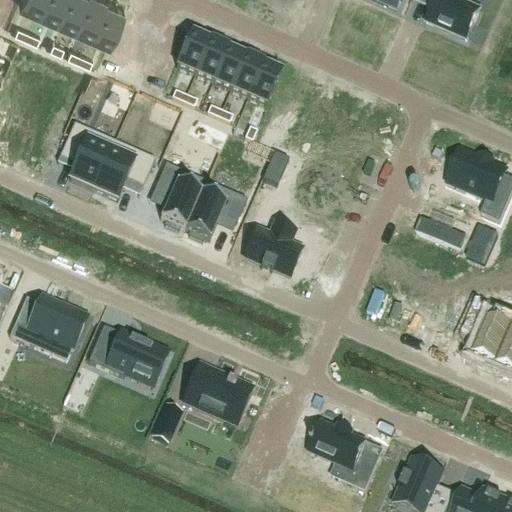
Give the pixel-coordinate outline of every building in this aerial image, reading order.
[(36,12),(41,0),(20,0),(19,4),(36,12)] [(54,20),(62,0),(41,0),(36,12),(54,20)] [(72,27),(84,0),(62,0),(54,20),(72,27)] [(90,35),(105,0),(84,0),(72,27),(90,35)] [(108,43),(124,8),(105,0),(90,35),(108,43)] [(365,0),(397,14),(403,0),(365,0)] [(427,28),(466,45),(481,14),(465,7),(468,0),(428,0),(437,4),(427,28)] [(17,26),(14,34),(25,39),(28,31),(17,26)] [(28,31),(25,39),(36,43),(39,36),(28,31)] [(194,81),(210,45),(192,38),(176,73),(194,81)] [(53,42),(49,49),(61,54),(64,47),(53,42)] [(212,88),(227,53),(210,45),(194,81),(212,88)] [(71,50),(67,57),(78,62),(82,55),(71,50)] [(230,96),(245,61),(227,53),(212,88),(230,96)] [(82,55),(78,62),(90,67),(93,60),(82,55)] [(248,104),(263,69),(245,61),(230,96),(248,104)] [(266,112),(281,77),(263,69),(248,104),(266,112)] [(174,95),(171,103),(182,108),(186,100),(174,95)] [(186,100),(182,108),(193,112),(197,105),(186,100)] [(0,134),(0,154),(24,166),(32,148),(45,154),(62,114),(37,103),(33,113),(13,104),(0,134)] [(210,111),(207,118),(218,123),(221,116),(210,111)] [(221,116),(218,123),(229,128),(232,120),(221,116)] [(93,195),(114,146),(74,129),(59,163),(75,170),(69,185),(93,195)] [(244,144),(252,147),(257,136),(249,133),(244,144)] [(155,164),(114,146),(93,195),(117,206),(126,186),(142,193),(155,164)] [(461,156),(447,189),(486,206),(480,219),(500,227),(511,198),(511,193),(501,188),(507,176),(461,156)] [(206,187),(166,169),(152,201),(168,208),(161,225),(166,227),(164,231),(178,237),(180,233),(185,236),(206,187)] [(206,187),(185,236),(190,238),(188,241),(202,248),(204,244),(209,246),(219,222),(236,229),(247,204),(206,187)] [(498,242),(479,233),(467,263),(486,271),(498,242)] [(257,234),(245,262),(263,270),(262,273),(271,277),(272,274),(289,281),(301,254),(257,234)] [(392,289),(379,319),(431,341),(437,327),(457,336),(477,292),(455,282),(450,293),(421,280),(414,298),(392,289)] [(73,354),(87,322),(42,302),(36,315),(24,309),(9,342),(28,351),(34,337),(73,354)] [(476,304),(461,336),(480,345),(472,361),(477,363),(475,367),(491,374),(492,370),(496,372),(511,335),(511,323),(494,316),(495,312),(476,304)] [(511,335),(496,372),(500,374),(499,377),(511,382),(511,335)] [(102,336),(88,367),(123,382),(123,381),(153,394),(158,381),(168,357),(121,337),(120,339),(118,343),(102,336)] [(191,386),(182,407),(237,431),(253,394),(213,377),(200,371),(198,370),(197,372),(191,386)] [(181,418),(166,411),(153,440),(168,447),(181,418)] [(312,448),(309,456),(337,469),(331,481),(365,496),(378,468),(360,460),(366,447),(351,441),(352,438),(339,432),(338,435),(321,428),(314,443),(313,443),(311,448),(312,448)] [(401,494),(395,509),(402,511),(450,511),(454,504),(435,496),(437,491),(443,477),(414,465),(408,479),(406,478),(400,493),(401,494)] [(504,511),(507,506),(483,495),(480,502),(462,494),(454,511),(504,511)]
